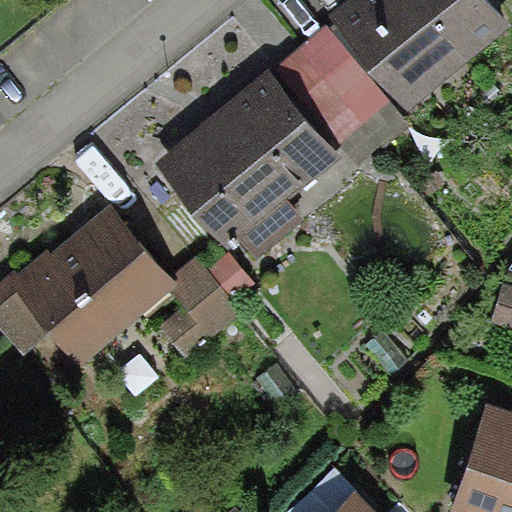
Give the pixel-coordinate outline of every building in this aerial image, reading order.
[(511,32),(483,0),(358,0),(320,33),(403,127),(511,32)] [(403,127),(320,33),(270,76),(277,84),(344,160),(355,172),(403,127)] [(163,183),(177,199),(227,255),(237,246),(255,267),(299,228),(285,212),(344,160),(277,84),(163,183)] [(167,285),(111,216),(25,286),(16,276),(0,288),(0,334),(22,362),(51,339),(78,372),(99,355),(121,381),(152,355),(127,325),(163,295),(171,289),(167,285)] [(253,293),(227,262),(207,279),(232,310),(253,293)] [(171,289),(163,295),(184,321),(162,337),(185,362),(239,318),(232,310),(207,279),(194,265),(167,285),(171,289)] [(511,294),(501,292),(492,334),(511,338),(511,294)] [(511,511),(511,425),(487,418),(460,511),(511,511)] [(362,511),(354,503),(344,511),(362,511)]
